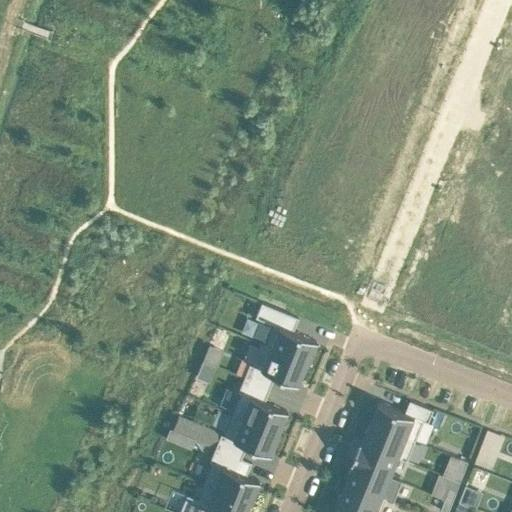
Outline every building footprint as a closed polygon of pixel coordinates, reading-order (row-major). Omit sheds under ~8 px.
[(382,29),(381,30),(424,47),(425,47),(438,13),(404,0),(393,0),(382,29)] [(404,0),(438,13),(439,13),(443,0),(404,0)] [(368,63),(367,65),(410,81),(411,82),(424,47),(381,30),(368,63)] [(354,97),(353,99),(396,116),(397,116),(410,81),(367,65),(354,97)] [(340,131),(339,133),(382,150),(383,150),(396,116),(353,99),(341,131),(340,131)] [(511,112),(498,107),(489,131),(511,140),(511,112)] [(511,140),(489,131),(479,155),(502,164),(498,174),(511,180),(511,140)] [(326,165),(325,167),(368,184),(369,184),(382,150),(339,133),(327,166),(326,165)] [(312,200),(311,201),(354,218),(355,218),(368,184),(325,167),(313,200),(312,200)] [(472,180),(463,205),(511,224),(511,220),(511,184),(501,180),(497,190),(472,180)] [(298,234),(298,236),(340,252),(341,253),(354,218),(311,201),(299,234),(298,234)] [(463,208),(455,229),(477,239),(473,249),(504,261),(509,247),(501,244),(508,227),(509,228),(511,224),(463,205),(461,208),(463,208)] [(298,236),(284,271),(327,288),(340,252),(298,236)] [(430,272),(429,276),(476,295),(478,292),(476,291),(483,274),(492,277),(497,263),(467,251),(463,262),(440,252),(431,273),(430,272)] [(429,276),(419,300),(443,310),(439,320),(470,332),(475,318),(468,315),(476,295),(429,276)] [(305,361),(306,362),(315,339),(292,330),(298,316),(260,301),(254,316),(273,323),(265,344),(264,344),(305,361)] [(243,376),(269,387),(274,374),(296,383),(305,361),(264,344),(265,344),(260,342),(252,363),(249,362),(243,376)] [(277,431),(277,430),(286,409),(264,400),(269,387),(243,376),(237,390),(240,392),(232,412),(277,431)] [(379,400),(371,421),(416,439),(424,419),(429,421),(434,408),(411,399),(406,411),(379,400)] [(214,446),(240,457),(246,444),(269,453),(278,431),(277,430),(277,431),(232,412),(223,433),(220,432),(214,446)] [(363,440),(363,441),(399,455),(399,456),(408,460),(416,439),(371,421),(363,440)] [(362,439),(353,461),(354,462),(355,461),(391,475),(399,456),(399,455),(363,441),(363,440),(362,439)] [(212,487),(248,502),(249,502),(259,479),(235,470),(240,457),(214,446),(209,461),(212,462),(203,483),(212,487)] [(464,472),(469,460),(461,457),(457,469),(464,472)] [(354,462),(347,481),(387,497),(387,498),(394,501),(402,480),(391,475),(355,461),(354,462)] [(347,481),(338,501),(366,511),(381,511),(387,498),(387,497),(347,481)] [(450,486),(445,498),(453,501),(457,489),(450,486)] [(243,511),(248,502),(212,487),(206,502),(186,493),(178,511),(177,511),(174,511),(173,511),(243,511)] [(449,511),(453,501),(445,498),(441,509),(449,511)] [(366,511),(338,501),(333,511),(366,511)]
